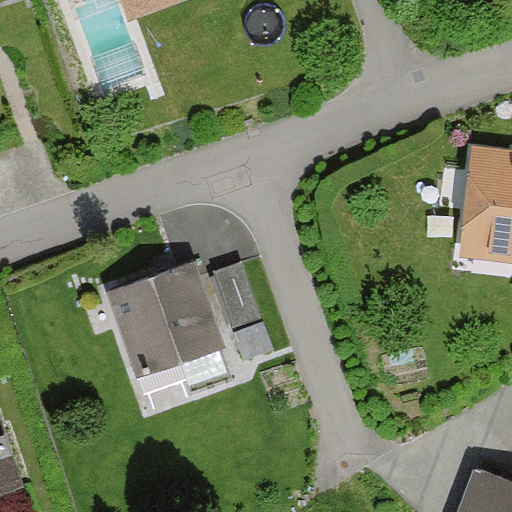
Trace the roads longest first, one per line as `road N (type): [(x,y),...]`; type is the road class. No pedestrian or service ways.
road 1 (residential): [(252,168),(353,454),(501,451)]
road 2 (residential): [(252,168),(0,253)]
road 3 (residential): [(409,106),(252,168)]
